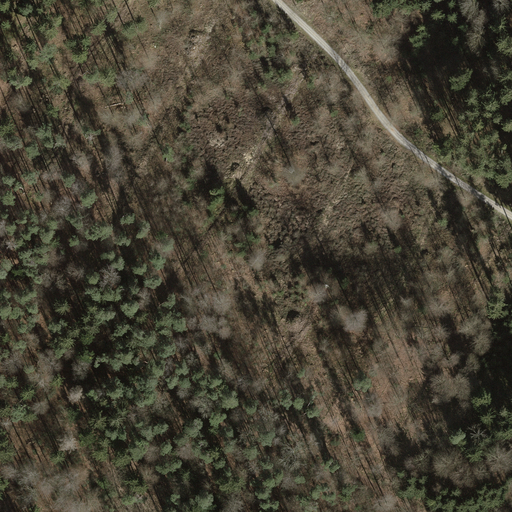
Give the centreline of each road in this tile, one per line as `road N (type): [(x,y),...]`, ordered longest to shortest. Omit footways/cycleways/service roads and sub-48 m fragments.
road 1 (track): [(0,171),(203,360),(411,511)]
road 2 (track): [(280,0),(344,63),(417,156),(511,220)]
